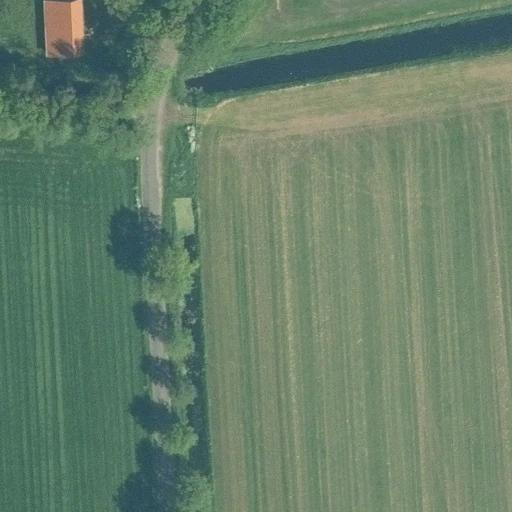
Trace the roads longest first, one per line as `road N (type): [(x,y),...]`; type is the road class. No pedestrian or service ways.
road 1 (tertiary): [(176,511),(157,131)]
road 2 (unclassified): [(157,131),(0,106)]
road 3 (tertiary): [(157,131),(167,60),(208,0)]
